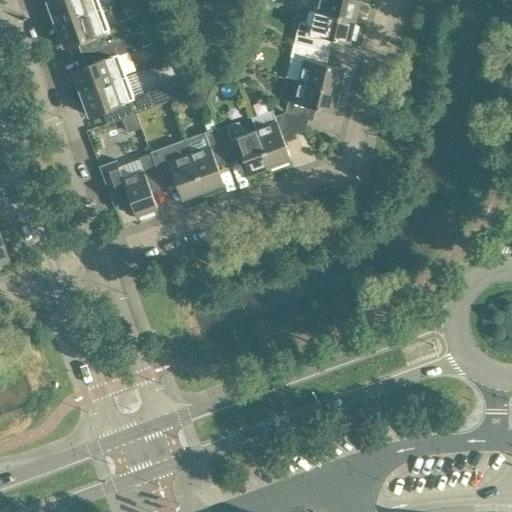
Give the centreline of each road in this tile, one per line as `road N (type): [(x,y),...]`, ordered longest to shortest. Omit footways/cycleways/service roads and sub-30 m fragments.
road 1 (residential): [(100,258),(344,165),(387,0)]
road 2 (tertiary): [(176,463),(467,360)]
road 3 (tertiary): [(453,326),(162,424)]
road 4 (residential): [(100,258),(12,18)]
road 5 (residential): [(162,424),(100,258)]
road 6 (residential): [(57,274),(116,439)]
road 7 (residential): [(0,121),(57,274)]
road 8 (tertiary): [(116,439),(0,483)]
